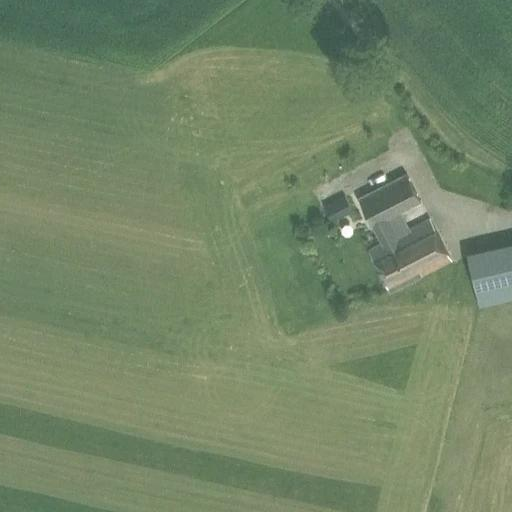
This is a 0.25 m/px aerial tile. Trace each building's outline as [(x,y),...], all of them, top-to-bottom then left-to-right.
[(305,68),(214,128),(235,159),(325,99),(305,68)] [(330,91),(336,107),(347,103),(340,86),(330,91)] [(367,97),(297,140),(312,163),(337,148),(345,161),(390,133),(367,97)] [(369,249),(390,290),(451,259),(430,218),(409,228),(400,210),(420,199),(406,173),(358,198),(372,224),(373,224),(382,242),(369,249)] [(452,188),(450,204),(507,209),(509,194),(452,188)] [(325,205),(333,222),(354,211),(346,195),(325,205)] [(511,245),(468,256),(480,305),(511,296),(511,245)]
